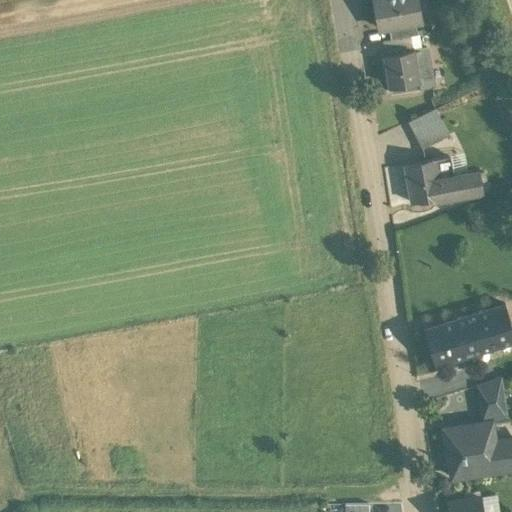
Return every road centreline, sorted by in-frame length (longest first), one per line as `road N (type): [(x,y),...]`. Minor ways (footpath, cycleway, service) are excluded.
road 1 (tertiary): [(345,0),(417,511)]
road 2 (track): [(414,494),(46,495),(0,510)]
